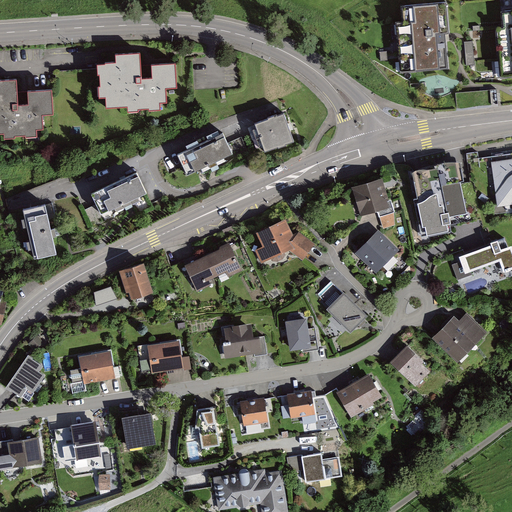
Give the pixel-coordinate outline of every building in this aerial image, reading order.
[(447,8),(402,12),(403,26),(397,27),(402,77),(453,72),(447,8)] [(511,14),(503,15),(504,31),(496,32),(500,84),(511,82),(511,14)] [(140,53),(113,55),(114,63),(94,65),(97,100),(102,99),(102,110),(126,109),(126,113),(158,110),(157,102),(164,101),(163,89),(175,88),(174,63),(149,65),(150,78),(141,78),(140,53)] [(17,80),(0,81),(0,135),(3,136),(3,140),(35,137),(34,129),(41,128),(40,116),(53,115),(51,90),(26,92),(27,105),(19,105),(17,80)] [(505,90),(461,92),(462,100),(505,99),(505,90)] [(283,115),(248,128),(254,143),(261,141),(266,153),(294,142),(283,115)] [(223,134),(177,155),(187,177),(231,156),(233,161),(249,153),(242,139),(229,145),(223,134)] [(511,208),(511,153),(485,158),(495,212),(511,208)] [(457,169),(411,180),(422,230),(469,219),(457,169)] [(137,173),(92,194),(101,214),(146,193),(137,173)] [(380,179),(353,187),(362,214),(378,209),(381,218),(402,211),(398,198),(388,201),(380,179)] [(43,205),(22,210),(34,258),(55,253),(43,205)] [(286,220),(256,234),(263,246),(260,249),(266,260),(287,252),(300,261),(313,247),(300,236),(295,238),(286,220)] [(379,233),(355,253),(376,275),(401,251),(379,233)] [(490,246),(460,257),(466,273),(499,262),(503,273),(511,270),(511,247),(511,245),(509,246),(505,237),(489,243),(490,246)] [(243,270),(230,245),(211,254),(223,279),(243,270)] [(223,279),(211,254),(190,264),(202,289),(223,279)] [(153,290),(144,264),(120,272),(130,298),(153,290)] [(367,316),(344,293),(327,310),(350,333),(367,316)] [(308,317),(286,321),(291,349),(302,347),(303,351),(319,348),(315,328),(310,329),(308,317)] [(451,317),(431,337),(454,360),(467,346),(471,350),(488,334),(471,317),(461,327),(451,317)] [(251,322),(219,327),(223,357),(250,353),(250,358),(264,356),(261,336),(254,337),(251,322)] [(179,340),(140,347),(145,375),(184,368),(179,340)] [(408,346),(391,361),(415,388),(433,373),(408,346)] [(82,369),(67,372),(69,385),(114,376),(110,351),(80,357),(82,369)] [(28,357),(9,387),(23,396),(27,388),(34,392),(44,375),(39,372),(42,366),(28,357)] [(369,372),(327,394),(339,428),(375,407),(372,402),(382,397),(369,372)] [(339,428),(327,394),(314,397),(312,390),(287,394),(290,418),(302,417),(305,432),(339,428)] [(268,422),(263,398),(239,402),(245,432),(260,429),(259,424),(268,422)] [(221,446),(216,407),(197,409),(197,426),(199,426),(202,448),(221,446)] [(156,445),(150,413),(124,417),(129,449),(156,445)] [(101,455),(95,422),(72,427),(75,445),(63,447),(65,462),(101,455)] [(0,470),(44,462),(40,437),(8,443),(11,456),(0,457),(0,470)] [(322,452),(300,456),(304,481),(342,476),(339,457),(323,460),(322,452)] [(266,469),(213,478),(218,504),(230,502),(230,507),(260,502),(261,511),(288,511),(282,472),(267,475),(266,469)] [(300,483),(299,472),(291,473),(292,483),(300,483)] [(112,489),(111,474),(99,475),(101,490),(112,489)]
